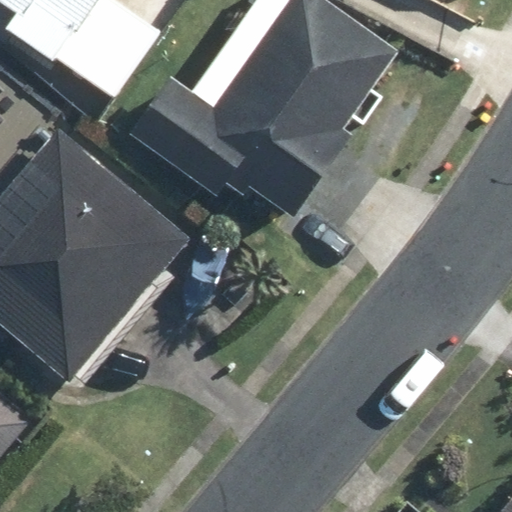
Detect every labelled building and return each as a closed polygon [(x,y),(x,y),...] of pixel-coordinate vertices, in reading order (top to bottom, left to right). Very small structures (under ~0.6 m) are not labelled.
[(4,0),(17,9),(2,31),(111,107),(160,37),(106,0),(4,0)] [(393,60),(309,0),(293,0),(214,110),(174,81),(127,146),(218,212),(232,193),(287,232),(350,144),(338,136),(393,60)] [(186,246),(58,136),(0,203),(0,338),(62,391),(186,246)] [(0,475),(31,441),(0,413),(0,475)] [(511,511),(511,498),(500,511),(511,511)]
